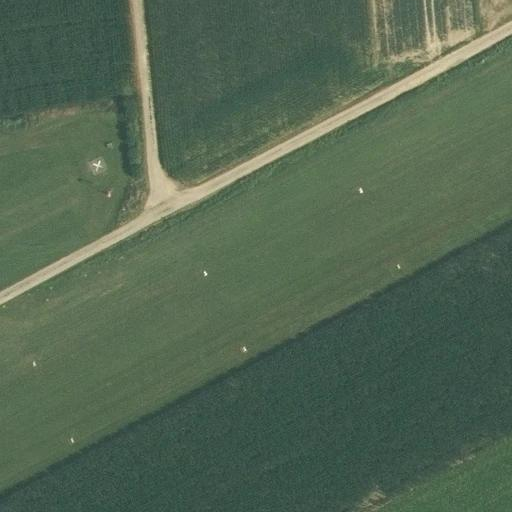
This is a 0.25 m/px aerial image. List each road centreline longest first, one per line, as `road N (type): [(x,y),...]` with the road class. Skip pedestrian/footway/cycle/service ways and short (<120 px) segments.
road 1 (track): [(167,212),(511,29)]
road 2 (track): [(167,212),(155,184),(138,0)]
road 3 (track): [(0,300),(167,212)]
